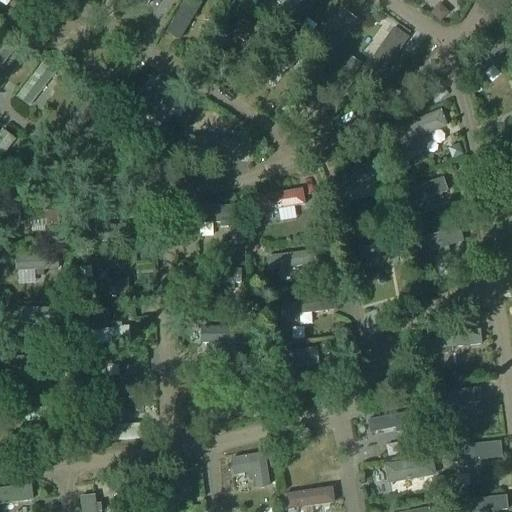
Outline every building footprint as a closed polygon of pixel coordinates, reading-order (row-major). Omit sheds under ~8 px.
[(11,22),(5,30),(18,39),(41,5),(34,0),(26,0),(16,15),(12,12),(7,19),(11,22)] [(150,0),(131,0),(131,2),(145,9),(146,8),(148,4),(150,0)] [(179,43),(202,4),(196,0),(195,0),(184,0),(163,35),(178,44),(179,43)] [(250,15),(258,2),(255,0),(254,0),(247,0),(242,9),(250,15)] [(285,0),(280,0),(277,6),(280,8),(278,12),(290,21),(304,0),(286,0),(285,0)] [(510,23),(511,20),(511,9),(503,16),(510,23)] [(323,40),(317,48),(329,58),(356,22),(342,12),(327,33),(324,30),(319,37),(323,40)] [(382,21),(384,19),(383,18),(375,12),(368,20),(371,22),(377,27),(378,26),(382,21)] [(244,35),(251,25),(238,15),(217,43),(230,53),(239,41),(243,44),(248,37),(244,35)] [(69,60),(89,30),(76,22),(56,51),(69,60)] [(270,37),(275,31),(268,26),(264,33),(270,37)] [(293,43),(300,34),(293,28),(286,37),(293,43)] [(377,84),(408,39),(392,29),(387,35),(369,62),(361,73),(377,84)] [(501,38),(468,67),(478,78),(510,49),(501,38)] [(1,41),(0,41),(0,69),(14,51),(1,41)] [(268,84),(294,52),(280,41),(255,73),(268,84)] [(60,66),(65,58),(57,53),(52,60),(60,66)] [(26,75),(32,67),(25,61),(19,69),(26,75)] [(30,107),(54,75),(41,65),(14,99),(15,100),(27,110),(30,107)] [(309,112),(333,82),(320,72),(296,102),(309,112)] [(345,94),(351,85),(343,80),(337,88),(345,94)] [(157,123),(178,95),(166,86),(154,104),(141,95),(133,106),(157,123)] [(87,96),(60,130),(74,141),(100,106),(87,96)] [(398,148),(446,129),(439,111),(391,131),(398,148)] [(115,166),(140,131),(127,121),(101,156),(115,166)] [(511,135),(490,142),(495,158),(510,153),(511,158),(511,157),(511,135)] [(0,138),(0,165),(16,146),(2,136),(0,138)] [(240,163),(242,144),(187,137),(185,159),(215,162),(239,165),(240,163)] [(182,155),(184,144),(174,143),(172,154),(182,155)] [(407,176),(411,168),(409,167),(404,164),(402,163),(398,171),(407,176)] [(388,180),(385,164),(339,174),(342,189),(388,180)] [(412,185),(410,178),(401,181),(403,188),(413,185),(412,185)] [(447,194),(442,179),(404,192),(409,207),(432,199),(433,204),(442,201),(440,196),(447,194)] [(304,207),(301,190),(300,191),(251,200),(254,216),(262,215),(263,220),(273,218),(272,213),(304,207)] [(235,209),(188,212),(189,228),(198,228),(198,240),(212,239),(212,226),(236,225),(235,209)] [(62,214),(20,215),(20,225),(34,225),(34,230),(62,229),(62,214)] [(130,243),(129,226),(116,227),(116,222),(104,223),(104,227),(83,229),(84,246),(130,243)] [(256,238),(257,228),(247,228),(247,238),(256,238)] [(460,230),(417,243),(422,258),(437,253),(439,258),(450,255),(448,250),(464,245),(460,230)] [(397,251),(395,235),(355,241),(357,256),(358,258),(384,253),(385,258),(394,256),(393,251),(396,251),(397,251)] [(243,259),(240,249),(229,253),(232,262),(243,259)] [(317,266),(316,252),(265,258),(267,272),(273,272),(277,271),(277,276),(278,276),(287,275),(287,271),(309,268),(310,268),(310,267),(317,266)] [(87,263),(87,254),(74,254),(74,263),(87,263)] [(58,259),(15,261),(16,275),(35,274),(35,279),(45,279),(44,274),(59,273),(58,259)] [(199,272),(199,287),(226,287),(226,292),(234,292),(234,287),(241,287),(241,273),(199,272)] [(100,283),(77,285),(79,303),(129,299),(127,282),(109,283),(109,279),(100,279),(100,283)] [(63,302),(67,295),(59,290),(55,297),(63,302)] [(334,313),(332,295),(293,300),(296,317),(334,313)] [(57,327),(58,310),(15,309),(15,310),(14,326),(56,327),(57,327)] [(84,317),(78,311),(72,317),(78,323),(80,321),(82,320),(84,317)] [(92,333),(82,334),(85,349),(131,343),(129,328),(101,332),(100,327),(92,328),(92,333)] [(243,328),(199,330),(200,345),(228,344),(228,348),(236,348),(236,343),(243,343),(243,328)] [(481,333),(427,339),(429,354),(482,348),(481,333)] [(318,366),(315,349),(309,350),(273,355),(276,372),(283,371),(318,366)] [(453,371),(453,357),(440,357),(440,371),(453,371)] [(60,377),(60,358),(13,359),(13,361),(14,377),(56,377),(60,377)] [(258,373),(252,366),(249,368),(247,369),(245,372),(247,375),(249,377),(251,379),(258,373)] [(444,384),(443,374),(435,375),(435,384),(444,384)] [(86,389),(76,390),(78,401),(88,399),(88,402),(137,395),(136,389),(134,375),(85,382),(86,389)] [(262,386),(260,376),(253,378),(255,387),(262,386)] [(251,381),(206,390),(209,406),(210,406),(225,403),(236,401),(237,406),(247,404),(246,398),(254,396),(251,381)] [(72,393),(72,383),(64,383),(64,393),(72,393)] [(481,389),(441,393),(443,406),(458,405),(459,411),(473,410),(472,404),(482,403),(481,389)] [(282,409),(279,399),(269,401),(271,411),(282,409)] [(10,410),(7,403),(0,406),(0,407),(3,413),(10,410)] [(64,409),(23,410),(23,423),(50,422),(50,428),(57,428),(57,422),(63,422),(64,422),(64,409)] [(418,412),(367,422),(369,435),(394,430),(395,435),(403,433),(402,428),(420,425),(418,412)] [(103,428),(94,429),(96,443),(141,440),(139,424),(111,427),(110,421),(102,422),(103,428)] [(443,436),(441,433),(436,428),(428,435),(429,435),(435,442),(443,436)] [(90,445),(90,440),(81,440),(82,451),(91,450),(90,445)] [(500,443),(449,448),(450,464),(457,463),(458,469),(467,468),(467,462),(501,459),(500,443)] [(427,454),(425,445),(417,446),(418,456),(427,454)] [(230,459),(229,469),(233,478),(235,478),(236,484),(246,482),(247,482),(247,483),(252,482),(253,489),(253,490),(261,491),(269,487),(264,454),(230,459)] [(436,477),(433,458),(385,466),(388,485),(391,485),(399,483),(431,478),(436,477)] [(275,468),(274,460),(266,461),(267,470),(270,469),(275,468)] [(186,474),(135,481),(137,497),(147,495),(148,501),(157,499),(157,494),(188,489),(186,474)] [(466,491),(480,491),(479,477),(465,478),(466,491)] [(454,490),(453,481),(452,481),(443,482),(444,491),(454,490)] [(118,495),(117,482),(106,483),(107,496),(118,495)] [(32,503),(30,486),(0,489),(0,506),(30,503),(32,503)] [(438,492),(430,486),(425,494),(425,495),(432,500),(438,492)] [(334,506),(331,489),(281,495),(283,511),(286,511),(294,511),(329,506),(334,506)] [(94,497),(78,498),(78,501),(79,511),(100,511),(100,505),(95,506),(94,497)] [(506,497),(459,502),(460,511),(498,511),(508,511),(506,497)]
